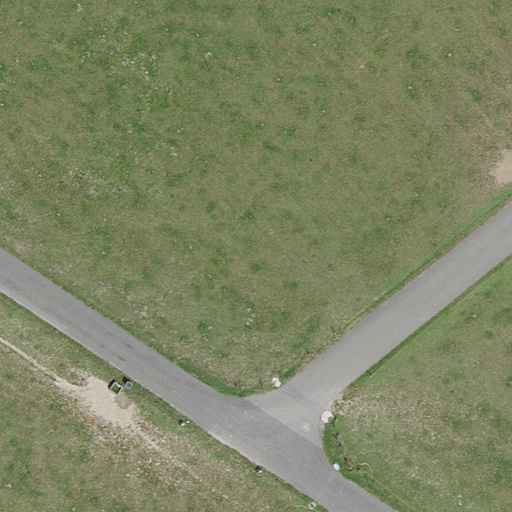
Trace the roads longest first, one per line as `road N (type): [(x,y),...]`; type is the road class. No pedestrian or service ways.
road 1 (unclassified): [(0,274),(355,511)]
road 2 (track): [(280,459),(330,392),(511,242)]
